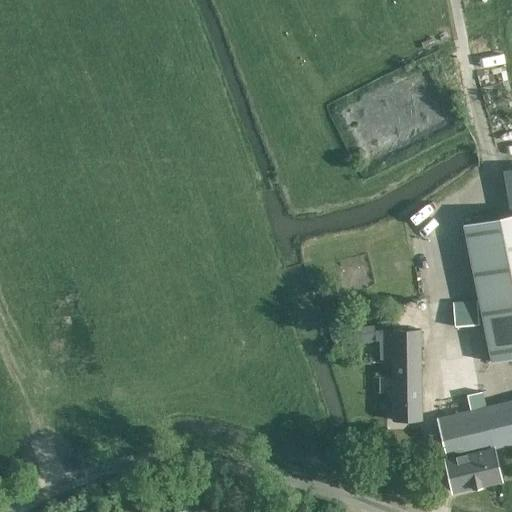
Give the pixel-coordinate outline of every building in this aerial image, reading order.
[(511,214),(465,224),(492,362),(511,358),(511,214)] [(476,301),(453,303),(455,327),(478,326),(476,301)] [(366,330),(342,331),(343,343),(367,342),(366,330)] [(393,331),(393,421),(421,421),(421,331),(393,331)] [(471,411),(435,419),(444,460),(480,451),(493,448),(511,443),(511,401),(485,408),(482,392),(467,395),(471,411)] [(480,451),(444,460),(451,492),(500,480),(493,448),(480,451)]
